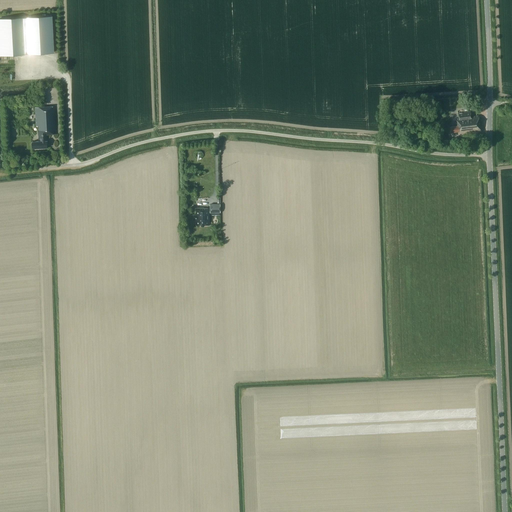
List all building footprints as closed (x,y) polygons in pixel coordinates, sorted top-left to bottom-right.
[(0,55),(54,53),(52,16),(0,18),(0,55)] [(38,135),(38,141),(32,141),(31,143),(31,147),(33,148),(46,147),(46,142),(46,134),(55,134),(54,106),(34,107),(35,127),(37,127),(38,135)] [(462,134),(481,132),(479,116),(477,116),(472,117),(471,112),(459,113),(459,118),(456,119),(457,126),(450,127),(451,133),(461,132),(462,134)] [(220,213),(220,204),(210,204),(210,213),(220,213)] [(195,216),(192,216),(193,221),(196,221),(196,226),(201,226),(201,225),(208,225),(207,215),(208,215),(208,208),(197,208),(195,208),(195,216)]
